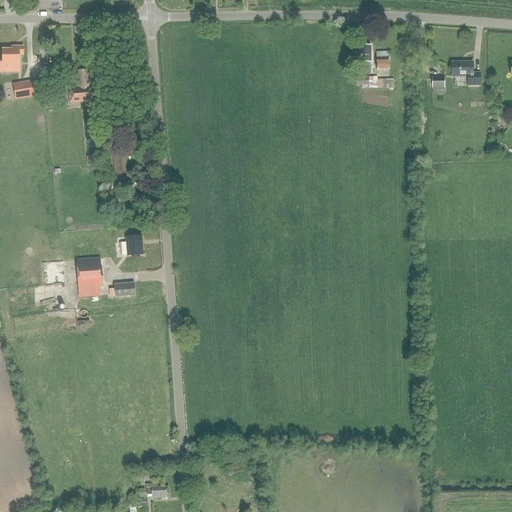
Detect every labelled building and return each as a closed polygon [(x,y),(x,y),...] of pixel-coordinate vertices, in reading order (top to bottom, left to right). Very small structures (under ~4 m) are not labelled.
[(2,49),(2,61),(0,61),(0,71),(19,71),(18,63),(19,63),(19,55),(23,55),(23,46),(17,46),(17,47),(11,47),(11,49),(2,49)] [(371,76),(371,46),(361,46),(361,55),(359,55),(359,63),(364,63),(364,74),(368,74),(368,76),(371,76)] [(376,54),(377,71),(389,71),(389,53),(376,54)] [(451,63),(451,78),(467,78),(467,87),(479,87),(479,75),(472,75),(472,63),(451,63)] [(79,75),(76,75),(77,88),(70,89),(71,103),(93,101),(92,87),(90,87),(90,80),(88,80),(87,70),(79,71),(79,75)] [(51,83),(60,83),(60,75),(51,75),(51,83)] [(369,87),(369,89),(394,89),(394,81),(377,81),(377,78),(356,78),(356,87),(369,87)] [(432,95),(444,94),(444,78),(431,78),(432,95)] [(13,85),(15,99),(32,96),(42,94),(40,81),(30,82),(13,85)] [(95,113),(89,113),(89,120),(84,121),(86,141),(98,140),(95,113)] [(111,153),(116,180),(128,178),(125,156),(123,156),(122,147),(114,148),(115,152),(111,153)] [(95,156),(86,157),(87,165),(96,164),(95,156)] [(104,199),(106,209),(122,207),(121,197),(104,199)] [(121,256),(126,255),(126,256),(141,255),(140,237),(125,238),(125,243),(120,243),(121,256)] [(77,263),(79,298),(99,297),(98,286),(101,286),(99,259),(74,260),(74,264),(77,263)] [(113,289),(113,297),(133,296),(132,284),(113,285),(113,289)] [(152,471),(138,472),(139,481),(153,480),(152,471)] [(158,484),(146,485),(147,495),(152,495),(152,499),(165,498),(165,495),(169,495),(168,487),(158,487),(158,484)] [(138,508),(148,507),(147,497),(145,497),(145,489),(136,489),(138,508)]
